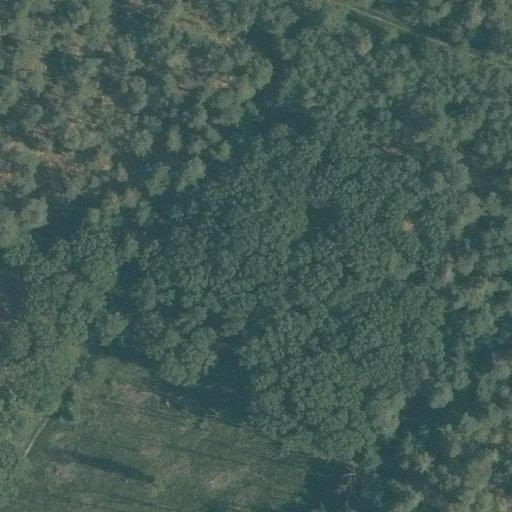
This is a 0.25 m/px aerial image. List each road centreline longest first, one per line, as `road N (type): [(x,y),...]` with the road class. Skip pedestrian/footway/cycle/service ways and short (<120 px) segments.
road 1 (track): [(0,497),(328,1)]
road 2 (track): [(328,1),(511,74)]
